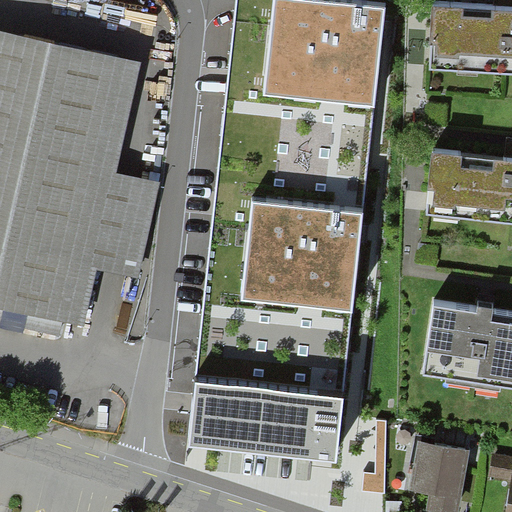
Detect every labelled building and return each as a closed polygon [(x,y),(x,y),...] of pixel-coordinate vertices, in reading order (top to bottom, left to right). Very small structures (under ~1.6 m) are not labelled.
[(386,0),(382,0),(235,0),(226,82),(216,178),(205,275),(188,436),(320,449),(339,451),(362,233),(383,27),(386,0)] [(511,55),(511,0),(439,0),(436,51),(511,55)] [(120,165),(145,53),(0,20),(0,318),(62,333),(66,314),(87,319),(100,262),(139,271),(161,175),(120,165)] [(511,210),(511,145),(437,138),(430,202),(511,210)] [(511,377),(511,302),(440,291),(429,365),(511,377)] [(473,442),(424,434),(416,478),(435,481),(432,500),(461,505),(473,442)] [(511,511),(511,452),(497,450),(493,474),(511,476),(511,486),(507,511),(511,511)]
